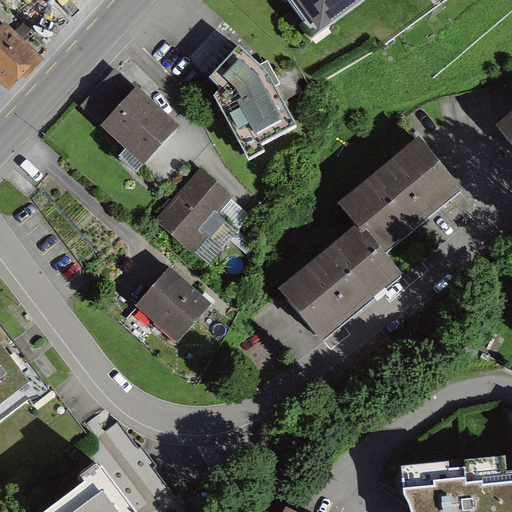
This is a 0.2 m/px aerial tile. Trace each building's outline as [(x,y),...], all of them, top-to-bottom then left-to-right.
[(367,0),(286,0),(315,39),(367,0)] [(247,149),(300,119),(261,48),(234,21),(197,61),(247,149)] [(0,87),(2,90),(35,56),(0,23),(0,87)] [(119,62),(84,100),(151,163),(187,125),(119,62)] [(511,118),(497,131),(511,149),(511,118)] [(464,189),(420,137),(338,205),(356,226),(383,257),(387,254),(464,189)] [(234,222),(194,187),(146,240),(187,276),(234,222)] [(383,257),(356,226),(279,291),(322,343),(404,274),(387,254),(383,257)] [(206,327),(161,287),(128,324),(172,364),(206,327)] [(0,423),(32,401),(36,406),(54,392),(0,315),(0,423)] [(81,475),(36,507),(40,511),(140,511),(99,454),(77,470),(81,475)] [(511,511),(511,493),(410,504),(411,511),(511,511)]
